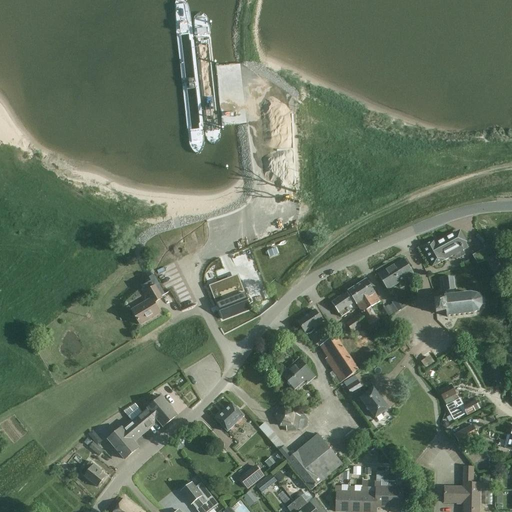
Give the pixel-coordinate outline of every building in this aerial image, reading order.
[(176,219),(135,237),(139,247),(180,230),(176,219)] [(422,247),(432,266),(467,248),(465,243),(461,246),(460,245),(454,233),(435,243),(434,241),(422,247)] [(487,260),(495,274),(495,273),(502,270),(503,269),(496,255),(487,260)] [(403,259),(378,275),(387,290),(413,274),(403,259)] [(217,305),(222,320),(251,309),(245,294),(240,281),(237,282),(236,277),(232,279),(233,283),(212,291),(218,305),(217,305)] [(446,312),(447,317),(473,314),(479,311),(482,306),(481,299),(477,295),(471,293),(454,295),(454,291),(455,291),(454,277),(443,278),(444,296),(445,301),(435,302),(436,313),(446,312)] [(357,305),(374,332),(382,327),(370,308),(380,302),(366,280),(348,291),(357,305)] [(131,311),(140,325),(160,313),(154,303),(163,298),(155,285),(145,291),(150,300),(131,311)] [(339,313),(342,317),(351,311),(348,307),(353,303),(346,293),(332,303),(339,313)] [(297,322),(306,335),(308,334),(310,334),(312,332),(312,331),(314,330),(313,328),(314,327),(314,328),(322,322),(315,310),(297,322)] [(325,360),(341,383),(359,371),(336,336),(319,347),(327,358),(325,360)] [(434,363),(429,356),(421,362),(426,369),(434,363)] [(282,375),(294,389),(303,381),(307,385),(315,378),(299,360),(282,375)] [(351,394),(362,387),(358,381),(347,387),(351,394)] [(446,406),(454,402),(452,397),(455,395),(450,385),(438,391),(446,406)] [(178,412),(186,404),(171,388),(166,393),(169,395),(165,398),(178,412)] [(373,389),(361,399),(375,419),(388,409),(373,389)] [(132,422),(140,431),(156,418),(163,427),(177,416),(161,397),(143,413),(135,404),(124,412),(132,422)] [(446,406),(454,421),(466,414),(467,415),(480,409),(475,400),(464,406),(460,398),(454,402),(446,406)] [(227,433),(244,417),(232,404),(215,419),(227,433)] [(286,427),(287,432),(297,431),(300,417),(295,414),(296,413),(284,406),(274,415),(279,427),(286,427)] [(108,440),(125,460),(138,448),(131,439),(140,431),(132,422),(123,430),(122,428),(108,440)] [(279,451),(312,491),(343,465),(318,435),(292,456),(285,447),(265,423),(259,428),(279,451)] [(460,445),(478,435),(472,424),(454,434),(460,445)] [(232,438),(225,447),(230,450),(237,441),(232,438)] [(89,447),(99,456),(104,451),(93,442),(89,447)] [(84,477),(98,487),(106,477),(99,471),(100,469),(90,462),(81,474),(84,477)] [(264,477),(255,466),(240,478),(249,489),(264,477)] [(463,511),(479,511),(480,484),(473,484),(473,468),(464,468),(463,488),(445,487),(444,503),(464,503),(463,511)] [(376,507),(389,508),(390,487),(388,487),(380,487),(381,480),(383,480),(384,472),(377,472),(376,483),(375,483),(375,487),(376,487),(376,493),(376,507)] [(389,508),(402,508),(403,488),(394,488),(394,483),(395,483),(395,474),(389,474),(389,483),(388,483),(388,487),(390,487),(389,508)] [(272,475),(258,488),(263,493),(277,480),(272,475)] [(193,502),(198,509),(197,510),(198,511),(208,511),(218,505),(201,483),(196,488),(192,483),(180,492),(190,505),(193,502)] [(349,511),(350,492),(348,492),(341,492),(341,487),(335,487),(335,492),(337,492),(336,511),(341,511),(349,511)] [(349,488),(348,492),(350,492),(349,511),(362,511),(363,493),(361,493),(354,492),(354,488),(350,488),(349,488)] [(362,488),(361,493),(363,493),(362,511),(376,511),(376,507),(376,493),(367,493),(367,488),(363,488),(362,488)] [(249,491),(243,497),(251,506),(257,500),(249,491)] [(294,502),(302,511),(326,511),(315,498),(307,504),(301,497),(294,502)] [(141,511),(124,500),(115,511),(141,511)] [(234,511),(249,511),(241,500),(231,507),(234,511)] [(302,511),(294,502),(287,508),(290,511),(302,511)]
